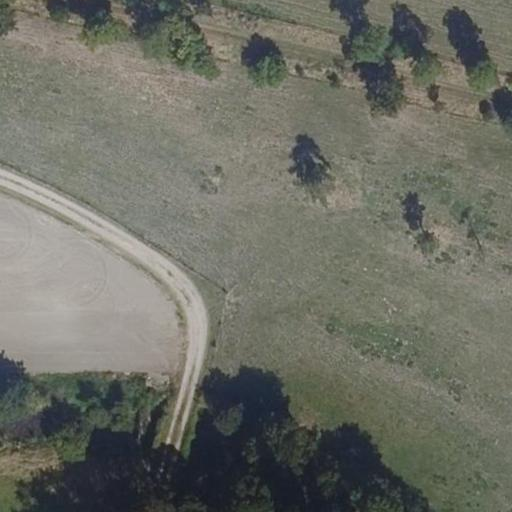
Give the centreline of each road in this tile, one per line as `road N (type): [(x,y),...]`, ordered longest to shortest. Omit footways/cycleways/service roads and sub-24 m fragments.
road 1 (track): [(154,511),(198,324),(180,281),(80,213),(0,175)]
road 2 (track): [(90,0),(511,99)]
